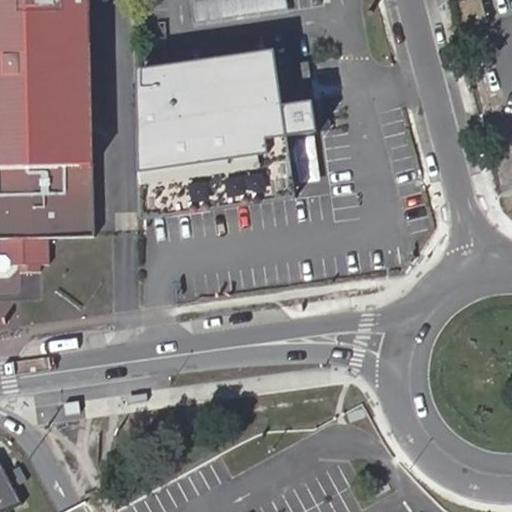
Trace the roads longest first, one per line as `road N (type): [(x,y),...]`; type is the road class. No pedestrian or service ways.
road 1 (tertiary): [(303,337),(0,380)]
road 2 (unclassified): [(475,271),(410,0)]
road 3 (tertiary): [(404,382),(412,413),(453,461),(511,476)]
